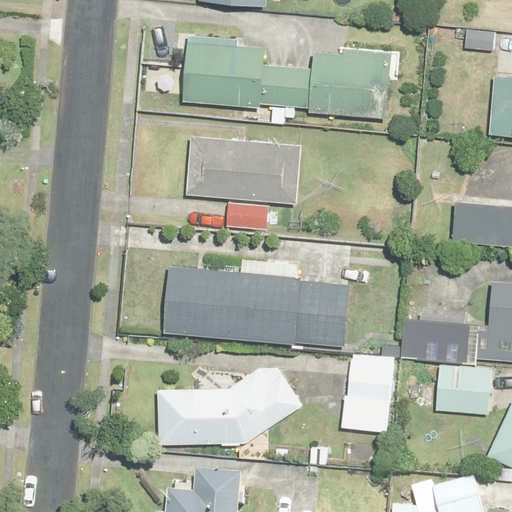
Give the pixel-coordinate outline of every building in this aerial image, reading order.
[(355,18),(355,0),(323,0),(323,16),(355,18)] [(496,34),(467,31),(465,50),(494,52),(496,34)] [(268,46),(191,39),(186,100),(393,119),(399,57),(319,50),(317,72),(266,67),(268,46)] [(511,78),(498,77),(493,131),(511,133),(511,78)] [(226,199),(222,232),(272,237),(276,204),(298,207),(304,149),(197,138),(191,196),(226,199)] [(511,204),(460,199),(456,241),(511,246),(511,204)] [(308,281),(174,271),(169,335),(350,348),(354,288),(308,284),(308,281)] [(511,285),(496,285),(491,362),(511,363),(511,285)] [(476,365),(479,324),(408,319),(405,359),(476,365)] [(396,359),(353,355),(347,429),(390,433),(396,359)] [(308,405),(279,360),(232,390),(161,391),(162,441),(249,443),(308,405)] [(494,372),(440,369),(437,412),(491,416),(494,372)] [(511,418),(496,462),(511,467),(511,418)] [(243,511),(246,478),(198,475),(197,495),(170,493),(168,511),(243,511)] [(511,484),(488,485),(489,507),(511,506),(511,484)] [(282,511),(283,493),(250,491),(249,511),(282,511)]
